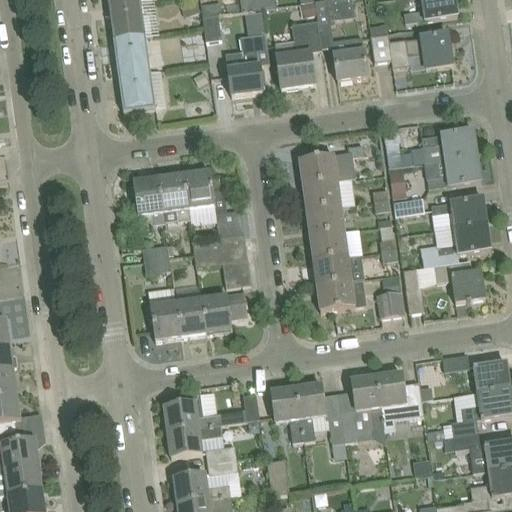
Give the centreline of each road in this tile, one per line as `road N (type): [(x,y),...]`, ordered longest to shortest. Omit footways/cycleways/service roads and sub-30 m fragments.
road 1 (residential): [(253,135),(501,102)]
road 2 (residential): [(284,361),(511,329)]
road 3 (residential): [(121,384),(90,158)]
road 4 (residential): [(284,361),(253,135)]
road 5 (residential): [(28,166),(3,0)]
road 6 (residential): [(121,384),(284,361)]
road 7 (residential): [(90,158),(253,135)]
road 8 (residential): [(90,158),(68,0)]
road 9 (residential): [(139,511),(121,384)]
road 10 (residential): [(80,511),(62,393)]
